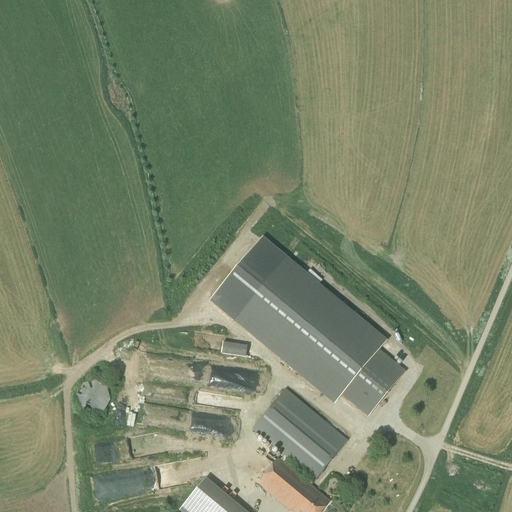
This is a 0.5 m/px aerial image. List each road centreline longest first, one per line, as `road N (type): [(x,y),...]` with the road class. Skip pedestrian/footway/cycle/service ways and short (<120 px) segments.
road 1 (track): [(245,231),(278,201),(329,215),(462,323),(471,367)]
road 2 (track): [(73,511),(68,383),(122,336),(190,321),(203,305)]
road 3 (unclassified): [(408,511),(511,269)]
